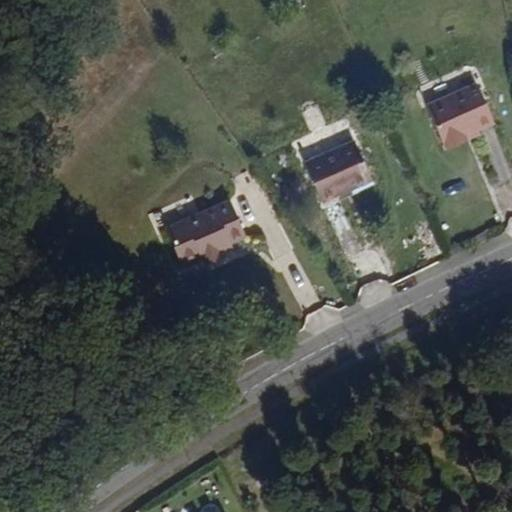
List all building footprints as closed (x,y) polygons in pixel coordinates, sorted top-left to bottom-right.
[(469,129),(485,122),(469,82),(421,103),(436,143),(469,129)] [(436,143),(438,148),(471,133),(469,129),(436,143)] [(328,188),(363,175),(349,135),(297,154),(300,162),(309,185),(312,194),(328,188)] [(295,191),(309,185),(300,162),(286,167),(295,191)] [(365,178),(363,175),(328,188),(330,192),(365,178)] [(239,243),(253,234),(232,201),(173,240),(195,272),(213,260),(216,264),(232,253),(230,249),(239,243)] [(230,249),(232,253),(242,247),(239,243),(230,249)] [(236,258),(232,253),(216,264),(219,269),(236,258)]
